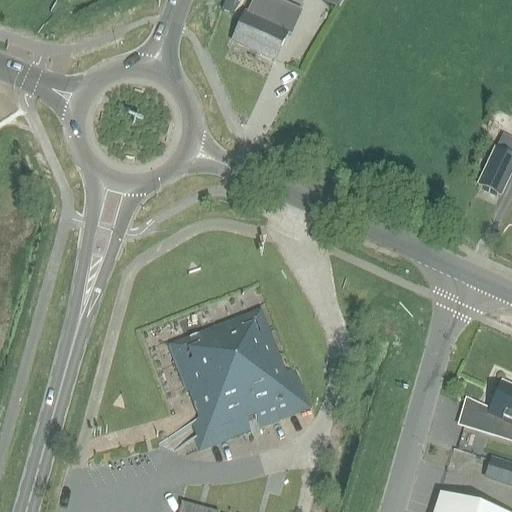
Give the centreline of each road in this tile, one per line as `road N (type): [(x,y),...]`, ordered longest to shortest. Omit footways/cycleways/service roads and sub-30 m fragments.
road 1 (primary): [(28,511),(116,183)]
road 2 (secondary): [(469,273),(189,147)]
road 3 (unclassified): [(469,273),(396,511)]
